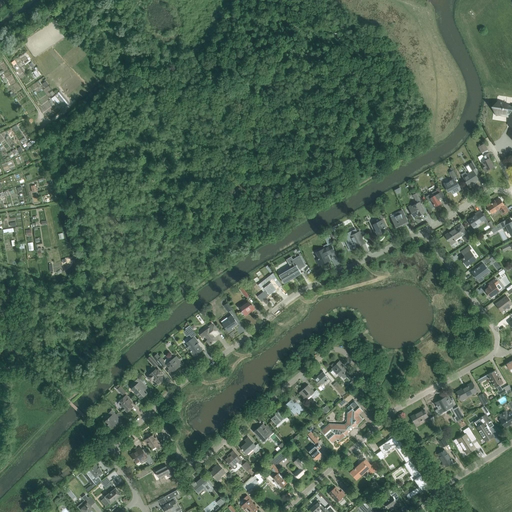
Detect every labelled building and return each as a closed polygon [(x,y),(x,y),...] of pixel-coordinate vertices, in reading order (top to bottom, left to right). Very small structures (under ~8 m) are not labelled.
[(48,86),(43,90),(50,98),(55,93),(48,86)] [(52,98),(58,105),(60,103),(65,107),(70,102),(60,91),(52,98)] [(498,102),(497,110),(502,111),(501,116),(508,117),(508,115),(510,115),(511,123),(511,128),(511,129),(510,128),(509,135),(511,135),(511,106),(510,106),(510,105),(509,105),(509,106),(505,105),(505,104),(506,104),(506,103),(498,102)] [(484,144),(480,146),(479,147),(482,152),(487,150),(484,144)] [(481,163),(482,162),(485,167),(483,168),(485,172),(494,167),(489,158),(491,157),(489,153),(484,156),(483,154),(478,157),(481,163)] [(462,174),(464,177),(463,177),(467,185),(474,180),(475,182),(478,179),(473,171),(467,175),(465,172),(462,174)] [(453,179),(444,184),(446,188),(449,187),(452,194),(460,190),(457,183),(455,183),(453,179)] [(425,197),(426,198),(428,202),(431,200),(435,207),(441,203),(439,198),(444,195),(441,191),(439,187),(436,189),(437,190),(428,195),(425,197)] [(413,208),(410,209),(414,217),(417,215),(418,216),(425,212),(421,204),(423,203),(418,192),(417,192),(416,191),(413,193),(414,194),(413,195),(416,201),(417,203),(412,206),(413,208)] [(487,206),(490,210),(491,212),(495,210),(496,211),(499,209),(503,214),(508,211),(505,206),(504,206),(500,199),(492,204),(492,203),(487,206)] [(375,232),(378,237),(387,232),(385,228),(385,227),(384,227),(383,225),(385,224),(382,219),(384,218),(380,209),(377,210),(381,220),(373,224),(377,231),(375,232)] [(396,227),(399,226),(405,223),(403,219),(405,218),(403,213),(402,210),(396,213),(398,217),(392,220),(396,227)] [(476,215),(468,220),(473,227),(478,224),(484,220),(486,219),(480,210),(475,214),(476,215)] [(488,217),(486,219),(492,229),(495,227),(488,217)] [(64,232),(62,220),(56,221),(60,239),(64,238),(63,233),(64,232)] [(499,223),(499,224),(502,229),(504,227),(504,226),(506,225),(511,236),(511,235),(511,221),(509,224),(506,220),(499,223)] [(467,233),(466,234),(465,233),(466,233),(460,224),(454,228),(454,229),(445,235),(451,244),(456,241),(455,240),(462,235),(467,244),(472,241),(467,233)] [(345,238),(349,245),(351,250),(362,244),(359,239),(362,237),(359,231),(345,238)] [(325,248),(316,253),(319,259),(317,259),(317,260),(319,265),(330,260),(327,255),(334,251),(332,247),(330,243),(324,246),(325,248)] [(508,243),(500,247),(503,253),(511,249),(511,250),(511,249),(511,244),(511,245),(509,246),(508,243)] [(469,246),(466,249),(462,252),(465,257),(464,258),(463,258),(463,259),(462,259),(467,265),(476,259),(469,251),(471,249),(469,246)] [(493,252),(487,257),(488,258),(491,261),(496,257),(494,254),(493,252)] [(291,268),(279,275),(284,284),(301,274),(299,270),(305,266),(302,260),(296,264),(297,265),(291,268)] [(483,264),(476,270),(472,272),(477,279),(481,276),(482,278),(486,275),(490,272),(483,264)] [(270,275),(263,281),(267,286),(264,288),(266,290),(263,292),(267,296),(279,287),(278,286),(279,286),(281,285),(274,273),(270,275)] [(491,286),(485,290),(490,297),(494,295),(495,295),(497,294),(497,293),(499,291),(502,289),(499,284),(499,283),(496,279),(490,284),(491,286)] [(246,297),(249,295),(243,287),(240,288),(246,297)] [(511,303),(506,296),(495,304),(502,312),(511,304),(511,303)] [(240,313),(243,316),(254,308),(252,305),(251,305),(249,302),(240,308),(242,311),(240,313)] [(228,311),(232,309),(228,303),(224,305),(228,311)] [(223,324),(225,328),(228,332),(231,330),(232,329),(231,328),(238,323),(232,315),(228,318),(230,320),(223,324)] [(208,340),(207,341),(210,345),(216,340),(214,337),(219,333),(212,324),(209,326),(210,328),(203,333),(208,340)] [(186,330),(189,335),(192,339),(187,343),(189,346),(188,347),(191,351),(190,351),(191,352),(193,354),(197,351),(198,353),(202,350),(197,344),(198,343),(194,337),(194,338),(191,334),(194,331),(190,326),(186,330)] [(157,354),(153,357),(162,368),(167,365),(172,372),(182,364),(176,357),(172,360),(169,357),(163,361),(157,354)] [(151,356),(148,358),(155,366),(158,363),(151,356)] [(335,362),(331,366),(333,367),(332,368),(337,374),(339,372),(344,378),(349,374),(341,366),(342,365),(339,361),(336,364),(335,362)] [(156,385),(164,379),(161,375),(162,374),(162,375),(158,369),(156,371),(155,369),(152,371),(153,372),(147,377),(151,381),(153,379),(157,383),(156,385)] [(495,370),(488,374),(495,388),(497,387),(500,385),(503,383),(501,379),(500,380),(495,370)] [(317,382),(316,383),(319,387),(322,384),(322,385),(329,379),(325,375),(326,375),(323,371),(314,379),(317,382)] [(131,388),(134,391),(141,399),(147,393),(147,392),(142,388),(145,386),(138,378),(135,381),(137,383),(131,388)] [(355,384),(352,381),(348,385),(345,387),(348,390),(355,384)] [(457,395),(458,396),(458,397),(459,397),(460,399),(465,396),(465,397),(472,394),(472,393),(477,391),(472,383),(461,389),(461,390),(457,392),(458,394),(457,395)] [(118,389),(120,392),(123,395),(127,391),(122,385),(118,389)] [(308,385),(300,393),(303,396),(306,399),(311,395),(314,398),(317,395),(314,392),(311,389),(308,385)] [(505,394),(502,390),(500,385),(497,387),(499,391),(498,392),(500,396),(505,394)] [(342,395),(345,392),(341,386),(337,390),(342,395)] [(483,393),(478,395),(484,406),(489,403),(483,393)] [(124,409),(124,410),(125,409),(127,412),(133,406),(130,403),(131,401),(126,396),(120,401),(123,404),(121,405),(124,409)] [(436,405),(436,406),(437,406),(441,412),(453,405),(451,402),(450,402),(447,397),(435,403),(437,405),(436,405)] [(339,403),(343,407),(348,403),(344,398),(339,403)] [(284,405),(288,409),(293,415),(297,412),(299,414),(304,410),(297,401),(295,403),(291,399),(284,405)] [(362,410),(354,402),(349,406),(352,409),(348,413),(348,415),(350,417),(349,422),(347,422),(344,425),(340,425),(337,427),(335,425),(332,428),(329,424),(321,431),(331,443),(336,438),(339,438),(340,440),(348,433),(348,428),(350,427),(355,427),(363,420),(358,414),(362,410)] [(458,407),(453,410),(456,416),(454,418),(456,422),(464,418),(458,407)] [(424,409),(411,417),(415,424),(419,421),(428,416),(424,409)] [(109,413),(111,416),(105,421),(108,425),(108,426),(109,425),(112,429),(117,425),(116,423),(120,419),(119,419),(121,417),(118,413),(116,415),(112,411),(109,413)] [(271,419),(274,423),(276,425),(283,418),(287,422),(289,420),(282,412),(280,414),(278,411),(275,414),(275,415),(271,419)] [(500,420),(502,423),(505,427),(511,423),(511,411),(508,414),(506,411),(501,414),(503,418),(500,420)] [(482,424),(476,427),(478,431),(479,431),(483,437),(482,438),(485,442),(494,437),(492,433),(491,433),(491,432),(490,433),(486,426),(487,426),(485,423),(490,421),(485,414),(478,418),(482,424)] [(427,420),(431,426),(437,423),(434,417),(427,420)] [(254,432),(258,436),(263,442),(269,436),(274,432),(267,424),(265,426),(263,424),(254,432)] [(309,433),(306,435),(315,444),(319,441),(311,432),(314,429),(311,426),(307,430),(309,433)] [(460,443),(456,445),(459,450),(463,447),(467,453),(475,448),(471,442),(472,442),(469,437),(473,434),(469,427),(463,431),(466,435),(458,440),(460,443)] [(376,454),(381,459),(386,456),(384,453),(385,453),(384,453),(395,445),(407,462),(410,460),(412,459),(399,439),(398,439),(399,440),(397,441),(394,436),(394,437),(393,435),(393,434),(386,440),(387,443),(385,444),(384,443),(379,447),(381,450),(382,450),(376,454)] [(146,440),(149,444),(152,449),(156,447),(158,450),(162,447),(160,443),(159,444),(153,436),(153,435),(145,440),(146,440)] [(242,449),(243,450),(247,454),(252,449),(256,453),(259,450),(248,437),(245,440),(247,442),(241,447),(242,449)] [(442,447),(447,444),(444,438),(439,442),(442,447)] [(310,448),(311,449),(309,452),(313,456),(312,457),(314,460),(315,459),(316,460),(322,455),(318,450),(321,447),(318,444),(315,446),(313,445),(312,445),(310,447),(310,448)] [(138,451),(131,455),(136,463),(140,461),(141,463),(142,464),(146,461),(147,461),(150,465),(154,462),(149,455),(145,448),(142,450),(141,447),(137,450),(138,451)] [(445,450),(438,454),(446,467),(453,462),(452,461),(452,460),(451,459),(451,460),(445,450)] [(227,462),(227,463),(228,463),(232,467),(233,468),(235,469),(237,467),(237,465),(236,463),(239,461),(239,464),(241,464),(241,460),(233,451),(229,455),(230,456),(226,460),(227,462)] [(280,452),(277,456),(281,461),(285,458),(280,452)] [(294,474),(298,478),(308,470),(305,466),(306,465),(301,460),(300,461),(297,459),(294,462),(300,469),(294,474)] [(272,460),(264,467),(267,470),(269,468),(275,474),(279,470),(276,466),(272,460)] [(375,462),(371,466),(366,460),(363,462),(356,468),(355,468),(354,469),(355,470),(352,472),(353,474),(353,475),(357,479),(367,470),(371,474),(374,472),(375,473),(377,471),(381,468),(375,462)] [(407,462),(404,464),(412,475),(414,474),(417,478),(414,480),(419,487),(407,495),(410,498),(428,486),(414,466),(410,460),(407,462)] [(95,462),(88,468),(91,471),(89,472),(91,476),(93,474),(95,477),(92,480),(95,483),(96,485),(102,481),(98,476),(103,472),(95,462)] [(247,471),(251,467),(246,462),(242,465),(247,471)] [(163,470),(164,470),(161,464),(152,469),(155,474),(149,478),(150,481),(149,482),(150,484),(149,484),(150,485),(152,484),(154,487),(157,494),(164,491),(159,481),(167,476),(163,470)] [(211,474),(212,475),(216,479),(225,471),(218,464),(215,466),(216,468),(210,473),(211,474)] [(275,481),(274,482),(277,486),(279,484),(282,487),(287,483),(286,482),(287,481),(279,472),(276,475),(274,474),(273,475),(272,475),(272,476),(272,477),(275,481)] [(230,473),(227,476),(233,482),(236,479),(230,473)] [(101,482),(103,485),(110,480),(107,477),(101,482)] [(190,483),(193,487),(197,491),(204,485),(210,491),(213,488),(206,480),(203,477),(196,483),(195,482),(193,480),(190,483)] [(245,485),(249,489),(255,484),(252,480),(245,485)] [(389,489),(387,490),(392,497),(392,496),(393,496),(397,493),(392,486),(389,489)] [(329,493),(332,497),(337,502),(338,501),(340,504),(344,499),(343,497),(345,495),(342,491),(340,492),(335,487),(329,493)] [(106,497),(102,500),(106,506),(110,502),(111,503),(121,495),(116,488),(114,489),(110,493),(105,496),(106,497)] [(176,490),(169,494),(165,497),(168,502),(165,504),(167,506),(164,507),(166,511),(176,511),(175,509),(178,507),(176,502),(175,502),(173,497),(179,494),(176,490)] [(241,506),(244,509),(246,511),(248,511),(250,511),(254,511),(258,509),(250,501),(251,500),(247,495),(242,499),(245,503),(241,506)] [(383,503),(385,505),(388,509),(394,504),(397,508),(400,506),(397,502),(393,496),(392,496),(392,497),(391,497),(389,496),(388,495),(386,497),(386,498),(387,500),(383,503)] [(221,505),(216,510),(217,511),(221,508),(225,504),(224,503),(226,502),(223,498),(218,502),(221,505)] [(85,501),(77,507),(81,511),(95,511),(87,502),(86,502),(85,501)] [(374,511),(372,510),(373,509),(365,501),(358,507),(362,511),(374,511)] [(206,511),(209,511),(215,506),(211,502),(204,510),(206,511)] [(318,502),(310,509),(312,511),(323,511),(324,511),(323,511),(329,511),(326,508),(326,507),(325,508),(324,506),(323,507),(318,502)]
